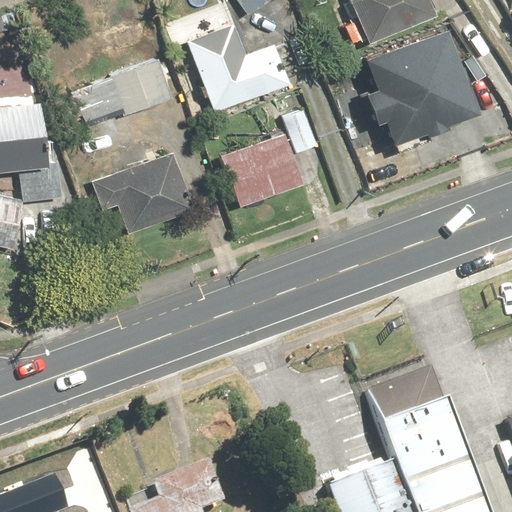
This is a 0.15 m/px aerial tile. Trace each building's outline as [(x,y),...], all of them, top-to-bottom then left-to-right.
[(242,0),(255,16),(275,0),(242,0)] [(442,0),(349,0),(366,40),(445,7),(442,0)] [(236,19),(187,38),(218,116),(294,86),(277,42),(249,53),(236,19)] [(353,89),(363,118),(372,115),(380,141),(470,110),(440,22),(352,52),(363,85),(353,89)] [(161,53),(76,82),(91,125),(176,96),(161,53)] [(23,191),(0,188),(0,245),(31,250),(37,200),(68,196),(62,154),(51,155),(40,76),(0,81),(3,101),(0,101),(0,171),(21,169),(23,191)] [(258,139),(219,152),(235,203),(309,180),(292,128),(258,139)] [(179,148),(89,179),(100,210),(118,203),(128,233),(200,208),(179,148)] [(445,399),(433,366),(368,390),(393,459),(412,511),(491,511),(450,397),(445,399)] [(125,504),(128,511),(203,511),(202,507),(230,495),(211,450),(150,474),(157,491),(125,504)] [(334,511),(412,511),(393,459),(323,482),(334,511)] [(50,476),(0,497),(0,511),(46,511),(63,506),(50,476)]
